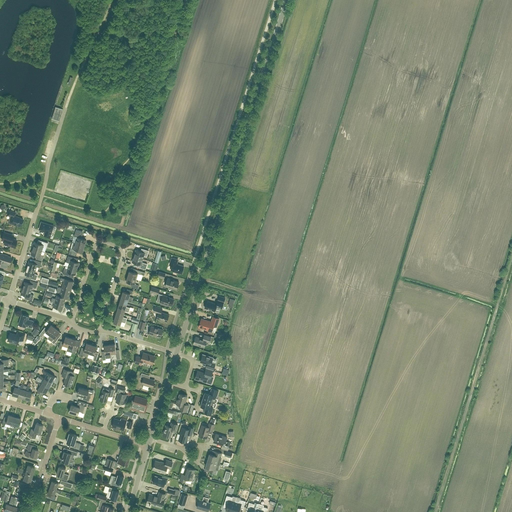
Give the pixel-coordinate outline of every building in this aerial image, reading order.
[(59,121),(63,109),(56,107),(52,119),(54,119),(59,121)] [(23,219),(16,217),(16,216),(14,216),(15,212),(8,210),(7,215),(12,216),(11,219),(10,218),(8,222),(10,223),(21,226),(23,219)] [(50,237),(53,226),(41,222),(39,229),(45,231),(44,236),(50,237)] [(76,243),(84,246),(86,240),(80,238),(82,231),(76,229),(74,236),(78,237),(76,243)] [(16,240),(12,238),(13,235),(11,234),(4,232),(1,239),(5,240),(4,244),(14,247),(16,240)] [(33,248),(42,250),(43,247),(46,248),(48,242),(41,240),(40,244),(35,242),(33,248)] [(83,252),(84,246),(76,243),(72,242),(71,248),(70,251),(69,253),(75,255),(76,252),(76,250),(83,252)] [(41,254),(42,250),(33,248),(31,254),(37,255),(36,259),(42,261),(44,255),(41,254)] [(142,252),(136,250),(134,256),(143,258),(144,255),(148,256),(149,251),(143,249),(142,252)] [(9,264),(11,257),(7,256),(7,255),(0,253),(0,261),(1,262),(0,264),(0,265),(1,266),(5,268),(6,267),(7,264),(9,264)] [(65,265),(68,266),(77,268),(79,263),(73,261),(74,258),(68,256),(66,262),(65,265)] [(148,263),(142,262),(143,258),(134,256),(132,262),(138,264),(137,267),(146,269),(148,263)] [(182,273),(184,266),(177,264),(178,259),(172,257),(170,264),(172,265),(171,270),(182,273)] [(27,267),(36,270),(37,266),(40,267),(42,262),(36,260),(35,263),(29,261),(27,267)] [(76,275),(77,268),(68,266),(68,269),(64,268),(63,274),(68,275),(69,273),(76,275)] [(34,274),(36,270),(27,267),(25,273),(31,275),(30,278),(36,280),(38,275),(34,274)] [(128,276),(136,278),(138,273),(144,275),(145,272),(136,269),(135,272),(129,271),(128,276)] [(135,284),(136,278),(128,276),(126,281),(132,283),(131,286),(138,288),(139,285),(135,284)] [(63,284),(72,287),(74,281),(61,277),(60,280),(64,281),(63,284)] [(177,289),(179,282),(172,280),(172,279),(167,278),(165,286),(177,289)] [(23,288),(31,290),(33,287),(36,288),(38,282),(32,281),(31,284),(25,282),(23,288)] [(70,293),(72,287),(63,284),(62,288),(58,287),(57,289),(70,293)] [(30,294),(31,290),(23,288),(21,294),(27,295),(26,298),(32,300),(34,295),(30,294)] [(68,299),(70,293),(57,289),(56,291),(60,292),(59,296),(66,298),(68,299)] [(126,292),(123,291),(121,296),(133,300),(133,297),(129,296),(130,293),(132,294),(133,291),(127,289),(126,292)] [(59,296),(57,295),(56,298),(52,297),(51,300),(64,303),(66,298),(59,296)] [(171,306),(174,299),(167,297),(167,296),(163,295),(160,302),(171,306)] [(222,308),(225,297),(219,296),(217,304),(207,301),(205,307),(215,311),(216,306),(222,308)] [(62,309),(64,303),(51,300),(50,302),(54,303),(53,307),(62,309)] [(126,306),(127,304),(120,301),(118,306),(129,310),(130,308),(126,306)] [(167,322),(169,314),(161,312),(162,308),(155,306),(154,312),(158,313),(157,318),(167,322)] [(117,312),(115,317),(126,320),(127,318),(123,317),(124,314),(117,312)] [(32,327),(34,321),(28,319),(29,316),(22,314),(19,324),(26,326),(26,325),(32,327)] [(217,326),(219,318),(213,316),(211,321),(201,318),(199,327),(207,330),(212,331),(213,325),(217,326)] [(50,335),(55,328),(51,324),(47,329),(45,327),(39,334),(42,336),(46,331),(50,335)] [(160,337),(163,329),(151,326),(149,333),(154,335),(160,337)] [(55,328),(50,335),(48,338),(52,341),(52,342),(54,344),(59,338),(56,336),(60,331),(55,328)] [(23,340),(25,333),(18,331),(17,335),(10,332),(8,340),(18,343),(19,339),(23,340)] [(209,342),(211,337),(204,335),(203,339),(196,336),(193,343),(204,347),(206,341),(209,342)] [(68,346),(71,338),(65,336),(64,342),(61,341),(58,348),(64,350),(65,345),(68,346)] [(71,338),(68,346),(67,351),(75,353),(77,346),(74,345),(76,339),(71,338)] [(82,347),(79,354),(82,355),(82,356),(88,357),(92,344),(86,343),(85,348),(82,347)] [(92,344),(88,357),(93,359),(93,360),(96,361),(98,352),(95,351),(97,346),(92,344)] [(111,357),(111,353),(109,344),(104,345),(105,351),(102,351),(103,360),(106,359),(106,358),(111,357)] [(111,353),(116,353),(117,359),(120,359),(119,349),(116,349),(115,344),(109,344),(111,353)] [(155,357),(155,356),(150,354),(143,352),(142,357),(137,356),(135,362),(141,364),(142,361),(153,364),(155,357)] [(213,369),(215,363),(211,362),(213,358),(203,354),(200,362),(208,364),(207,367),(213,369)] [(0,368),(4,369),(4,368),(4,365),(9,365),(9,359),(1,359),(1,362),(0,362),(0,368)] [(71,386),(75,375),(70,374),(71,371),(64,369),(62,375),(66,376),(64,384),(71,386)] [(211,378),(213,371),(206,369),(204,373),(197,371),(195,378),(206,382),(207,377),(211,378)] [(45,378),(52,382),(55,377),(43,370),(42,372),(46,374),(45,378)] [(153,387),(155,380),(147,378),(148,375),(142,373),(140,378),(143,379),(142,384),(153,387)] [(45,378),(40,375),(39,377),(43,380),(42,383),(49,387),(52,382),(45,378)] [(4,381),(0,380),(0,390),(6,390),(6,387),(4,386),(4,383),(8,383),(8,381),(4,380),(4,381)] [(21,388),(20,388),(21,386),(19,385),(20,381),(17,380),(12,394),(18,396),(21,388)] [(42,383),(38,380),(36,383),(40,385),(37,391),(42,394),(44,391),(46,393),(49,387),(42,383)] [(26,390),(23,389),(24,384),(22,383),(21,386),(20,388),(21,388),(18,396),(24,398),(26,390)] [(26,390),(24,398),(30,400),(32,391),(28,390),(30,386),(27,385),(26,390)] [(123,404),(126,394),(124,393),(126,388),(117,386),(115,392),(119,393),(116,401),(117,401),(117,402),(123,404)] [(89,401),(91,394),(88,393),(89,390),(79,387),(77,394),(83,395),(82,399),(89,401)] [(114,389),(109,388),(109,389),(103,387),(100,399),(107,402),(109,395),(112,396),(114,389)] [(203,399),(211,401),(216,403),(217,403),(218,400),(218,399),(216,398),(218,390),(212,388),(210,393),(209,392),(209,393),(205,392),(203,399)] [(185,404),(187,396),(180,394),(179,398),(178,398),(176,404),(181,405),(180,410),(186,412),(188,405),(185,404)] [(146,402),(147,399),(135,395),(134,400),(132,400),(129,408),(139,411),(145,413),(148,403),(146,402)] [(216,403),(211,401),(203,399),(201,406),(204,407),(205,408),(206,408),(204,413),(211,415),(213,407),(215,407),(216,407),(217,404),(216,403)] [(84,413),(86,406),(87,403),(79,400),(77,406),(71,404),(69,412),(78,414),(79,411),(82,411),(82,412),(84,413)] [(10,429),(14,416),(8,414),(7,417),(4,417),(2,424),(5,425),(6,422),(10,424),(10,426),(8,425),(7,428),(10,429)] [(14,416),(10,429),(14,430),(15,427),(13,427),(13,425),(18,426),(20,418),(14,416)] [(213,424),(215,419),(211,418),(210,423),(209,423),(208,427),(202,425),(199,435),(207,438),(209,430),(212,431),(215,424),(213,424)] [(124,430),(127,420),(121,419),(121,421),(114,419),(112,426),(124,430)] [(176,431),(178,424),(171,422),(170,426),(166,425),(163,435),(170,437),(172,430),(176,431)] [(40,433),(42,425),(36,423),(34,430),(31,429),(29,435),(35,437),(37,432),(40,433)] [(191,434),(193,428),(189,426),(188,429),(182,427),(178,440),(181,441),(181,440),(186,442),(188,433),(191,434)] [(79,449),(81,443),(75,441),(77,435),(70,433),(67,442),(71,443),(70,446),(79,449)] [(228,450),(230,442),(226,441),(227,437),(216,433),(213,441),(223,444),(221,448),(228,450)] [(33,445),(28,443),(27,449),(28,449),(28,451),(26,451),(25,455),(31,457),(31,456),(37,457),(38,454),(37,453),(38,449),(35,449),(36,447),(35,446),(33,445)] [(21,457),(22,454),(17,452),(18,450),(12,448),(10,454),(21,457)] [(77,455),(77,452),(69,449),(68,452),(64,451),(61,460),(69,463),(72,454),(77,455)] [(127,465),(130,458),(125,456),(126,452),(122,450),(119,457),(120,458),(118,462),(127,465)] [(208,460),(216,462),(218,458),(220,459),(222,453),(216,451),(215,455),(210,453),(208,460)] [(113,467),(115,461),(108,458),(106,464),(113,467)] [(170,468),(172,462),(166,460),(165,463),(163,462),(162,463),(156,461),(154,465),(155,465),(153,469),(165,473),(167,467),(170,468)] [(215,467),(216,462),(208,460),(206,466),(211,468),(209,472),(215,473),(217,468),(215,467)] [(21,467),(17,466),(16,469),(32,474),(34,467),(28,464),(27,464),(23,463),(21,467)] [(67,480),(69,475),(64,473),(66,468),(59,466),(57,474),(62,476),(62,478),(67,480)] [(192,480),(195,470),(188,467),(185,474),(182,473),(180,480),(185,482),(191,483),(192,480)] [(18,477),(23,479),(30,481),(32,474),(16,469),(16,472),(19,473),(18,477)] [(121,484),(124,476),(118,474),(117,477),(113,476),(111,483),(120,487),(121,486),(122,484),(121,484)] [(162,478),(155,476),(153,483),(159,485),(164,487),(165,483),(166,484),(168,478),(163,476),(162,478)] [(50,487),(56,489),(58,485),(63,487),(63,485),(71,488),(72,483),(65,481),(64,484),(59,482),(52,480),(50,487)] [(25,491),(27,484),(20,482),(18,489),(25,491)] [(56,489),(50,487),(48,494),(49,494),(48,497),(55,500),(56,496),(54,496),(56,492),(61,493),(62,491),(56,489)] [(116,500),(119,491),(114,489),(114,488),(109,487),(108,490),(111,491),(109,497),(111,498),(116,500)] [(164,498),(166,494),(159,492),(158,496),(149,494),(147,502),(156,504),(156,505),(162,507),(165,498),(164,498)] [(185,505),(188,495),(181,493),(179,503),(185,505)] [(227,495),(224,502),(228,503),(226,510),(229,511),(232,511),(235,500),(236,497),(233,496),(232,497),(227,495)] [(9,511),(10,511),(15,497),(11,496),(9,501),(10,501),(9,504),(6,503),(4,510),(9,511)] [(207,502),(209,498),(204,496),(203,500),(199,499),(197,507),(201,508),(203,509),(208,511),(211,503),(207,502)] [(235,500),(232,511),(233,511),(238,511),(240,507),(243,508),(246,501),(240,499),(241,498),(236,496),(236,497),(235,500)] [(15,497),(10,511),(16,511),(18,507),(16,506),(18,498),(15,497)] [(107,502),(105,501),(101,500),(98,508),(102,509),(101,511),(112,511),(113,508),(108,507),(109,506),(106,505),(107,502)] [(249,502),(247,509),(250,510),(249,511),(255,511),(257,507),(259,503),(255,502),(254,503),(249,502)] [(257,507),(255,511),(266,511),(268,507),(263,506),(264,505),(259,503),(257,507)]
